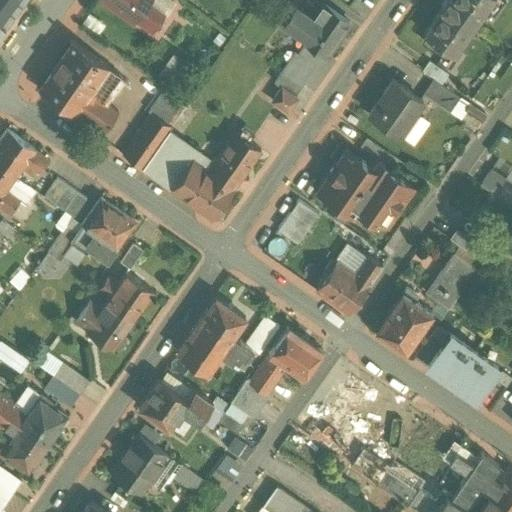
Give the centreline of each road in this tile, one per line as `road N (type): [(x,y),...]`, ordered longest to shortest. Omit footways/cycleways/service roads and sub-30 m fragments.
road 1 (residential): [(222,250),(40,511)]
road 2 (residential): [(396,0),(222,250)]
road 3 (residential): [(511,85),(344,332)]
road 4 (residential): [(0,98),(222,250)]
road 5 (residential): [(344,332),(220,511)]
road 6 (residential): [(344,332),(511,442)]
road 7 (residential): [(222,250),(344,332)]
